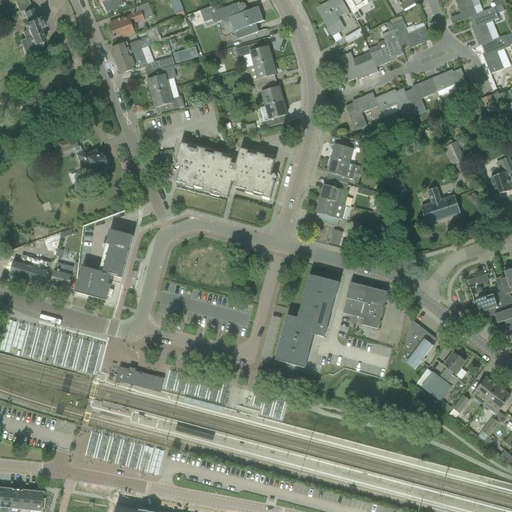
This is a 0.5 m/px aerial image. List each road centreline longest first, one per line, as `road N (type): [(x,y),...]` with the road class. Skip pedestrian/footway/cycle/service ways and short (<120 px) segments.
road 1 (residential): [(272,511),(0,466)]
road 2 (residential): [(279,244),(311,109),(299,36),(280,0)]
road 3 (residential): [(167,235),(74,0)]
road 4 (unclassified): [(138,327),(248,353),(279,244)]
road 5 (residential): [(422,299),(388,276),(279,244)]
